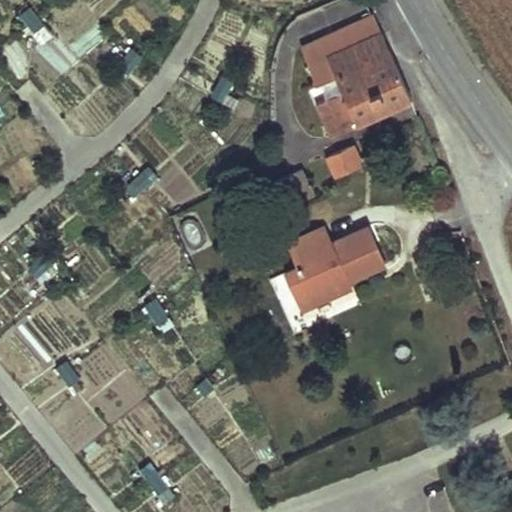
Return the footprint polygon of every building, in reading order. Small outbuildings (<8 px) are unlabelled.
[(28,0),(19,9),(35,27),(45,19),(28,0)] [(316,101),(330,134),(411,99),(373,13),(301,44),(309,63),(328,54),(336,72),(343,88),(316,101)] [(328,54),(309,63),(317,80),(336,72),(328,54)] [(328,155),(336,172),(359,162),(350,144),(328,155)] [(149,167),(131,179),(139,190),(157,179),(149,167)] [(271,182),(283,207),(314,193),(302,168),(271,182)] [(192,216),(177,226),(192,251),(208,241),(192,216)] [(284,272),(299,307),(337,291),(332,280),(345,274),(348,278),(384,262),(369,225),(331,241),(325,225),(286,242),(296,266),(284,272)] [(332,280),(337,291),(350,285),(348,278),(345,274),(332,280)] [(160,333),(173,323),(154,297),(141,307),(160,333)] [(148,462),(135,473),(161,503),(174,492),(148,462)]
